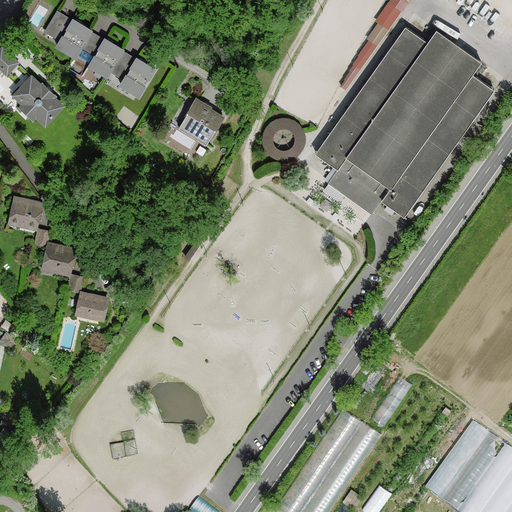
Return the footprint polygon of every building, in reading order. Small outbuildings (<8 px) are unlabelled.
[(345,88),(408,0),(389,0),(375,20),(378,22),(367,37),(369,39),(340,85),(345,88)] [(139,95),(157,66),(137,53),(135,56),(124,49),(125,46),(105,34),(103,37),(91,29),(93,27),(73,14),(71,17),(57,8),(44,30),(57,38),(54,43),(75,56),(77,52),(89,59),(87,62),(107,75),(110,70),(122,77),(118,82),(139,95)] [(481,59),(437,27),(428,40),(406,24),(314,151),(338,168),(327,182),(370,213),(381,198),(404,215),(495,88),(472,72),(481,59)] [(19,60),(1,45),(0,46),(0,69),(6,74),(19,60)] [(67,102),(32,69),(11,92),(21,101),(17,105),(33,119),(36,115),(46,125),(67,102)] [(195,95),(177,126),(199,139),(204,132),(213,138),(227,114),(195,95)] [(303,127),(299,122),(294,118),(288,115),(282,115),(275,116),(270,119),(265,124),(262,130),(261,137),(262,143),(265,149),(270,154),(275,157),(281,158),(288,158),(294,156),(299,152),(303,146),(305,140),(305,134),(303,127)] [(10,223),(36,229),(42,204),(15,198),(10,223)] [(36,243),(47,246),(50,232),(39,230),(36,243)] [(43,270),(70,276),(76,250),(49,244),(43,270)] [(69,290),(80,292),(83,278),(72,276),(69,290)] [(108,299),(82,294),(77,315),(104,321),(108,299)] [(17,341),(7,334),(3,340),(2,345),(11,348),(17,341)] [(402,374),(389,394),(401,401),(414,382),(402,374)] [(287,511),(331,511),(380,429),(343,407),(282,509),(287,511)] [(511,511),(511,447),(471,422),(429,488),(462,509),(473,491),(488,501),(480,511),(511,511)] [(16,436),(5,428),(0,434),(0,443),(7,449),(16,436)] [(380,482),(365,508),(371,511),(380,511),(394,490),(380,482)] [(201,497),(194,507),(200,511),(219,511),(220,511),(201,497)]
